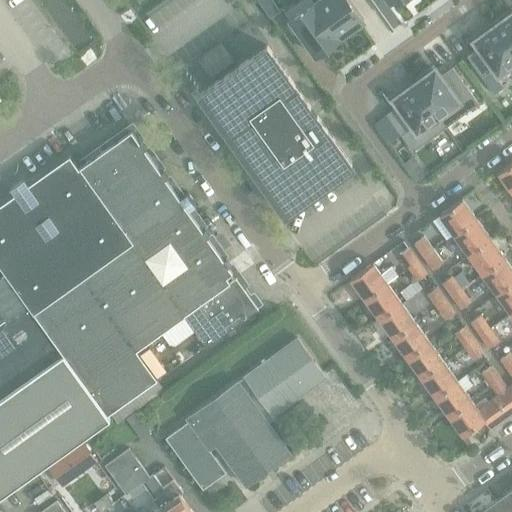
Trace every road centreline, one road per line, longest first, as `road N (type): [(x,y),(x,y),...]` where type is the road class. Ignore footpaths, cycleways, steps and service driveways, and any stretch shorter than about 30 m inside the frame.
road 1 (unclassified): [(302,285),(134,53),(55,107)]
road 2 (residential): [(421,199),(343,88),(467,0)]
road 3 (residential): [(402,437),(302,285)]
road 4 (residential): [(421,199),(302,285)]
road 5 (residential): [(301,511),(402,437)]
